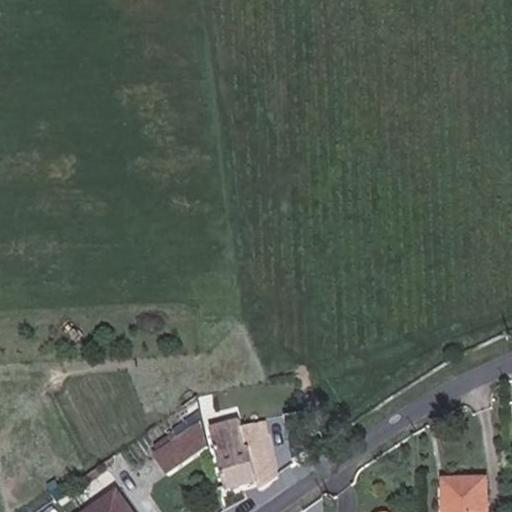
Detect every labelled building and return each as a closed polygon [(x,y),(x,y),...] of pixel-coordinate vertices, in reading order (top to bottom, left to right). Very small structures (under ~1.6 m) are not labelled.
[(204,444),(199,414),(164,439),(146,453),(162,475),(204,444)] [(254,483),(258,493),(284,474),(282,446),(272,448),(266,421),(242,429),(240,421),(210,430),(225,493),(254,483)] [(146,453),(164,439),(157,428),(138,443),(146,453)] [(458,511),(458,479),(444,480),(443,511),(458,511)] [(483,511),(483,479),(458,479),(458,511),(483,511)] [(97,502),(98,511),(127,511),(112,491),(97,502)] [(98,511),(97,502),(81,511),(98,511)]
